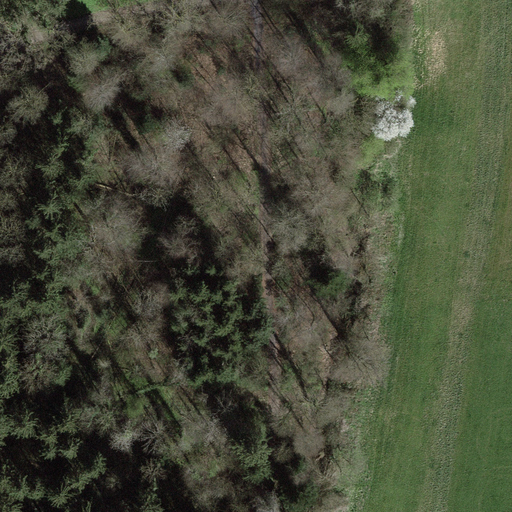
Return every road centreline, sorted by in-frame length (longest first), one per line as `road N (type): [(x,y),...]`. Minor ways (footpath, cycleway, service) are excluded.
road 1 (track): [(256,0),(262,189),(223,511)]
road 2 (track): [(0,49),(242,0)]
